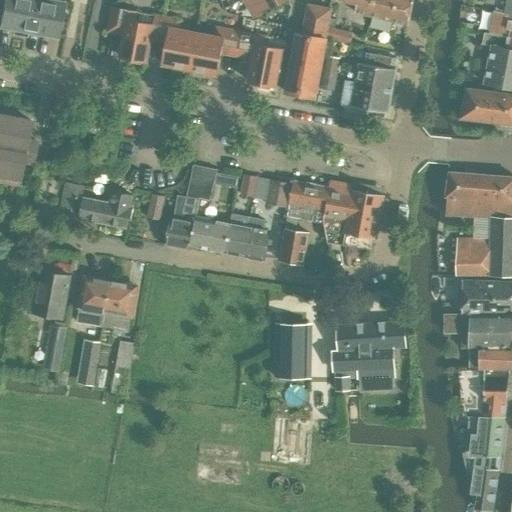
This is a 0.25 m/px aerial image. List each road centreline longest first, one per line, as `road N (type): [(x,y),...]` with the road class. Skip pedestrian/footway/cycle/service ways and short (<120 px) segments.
road 1 (residential): [(401,145),(383,264),(365,278),(308,277),(0,217)]
road 2 (residential): [(401,145),(0,72)]
road 3 (residential): [(401,145),(421,0)]
